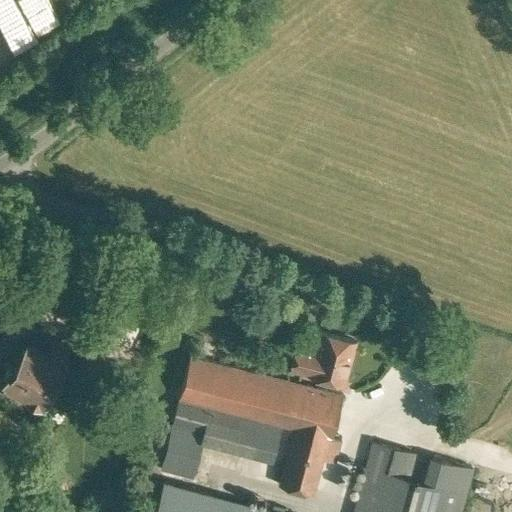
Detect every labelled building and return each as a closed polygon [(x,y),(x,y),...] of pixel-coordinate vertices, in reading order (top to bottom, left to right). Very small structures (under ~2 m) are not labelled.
[(108,341),(120,320),(91,305),(80,326),(108,341)] [(310,369),(309,371),(342,380),(353,337),(320,328),(315,347),(296,342),(290,364),(310,369)] [(46,346),(26,335),(4,379),(9,382),(44,400),(63,362),(62,362),(71,346),(52,337),(46,346)] [(342,392),(201,355),(204,342),(194,339),(172,422),(202,430),(200,441),(252,455),(272,460),(281,425),(291,428),(277,484),(315,493),(329,438),(332,438),(343,394),(342,394),(342,392)] [(417,451),(373,440),(354,511),(460,511),(472,466),(433,455),(427,479),(410,475),(417,451)] [(287,511),(273,508),(163,479),(154,511),(287,511)] [(128,511),(132,493),(122,491),(118,510),(128,511)]
